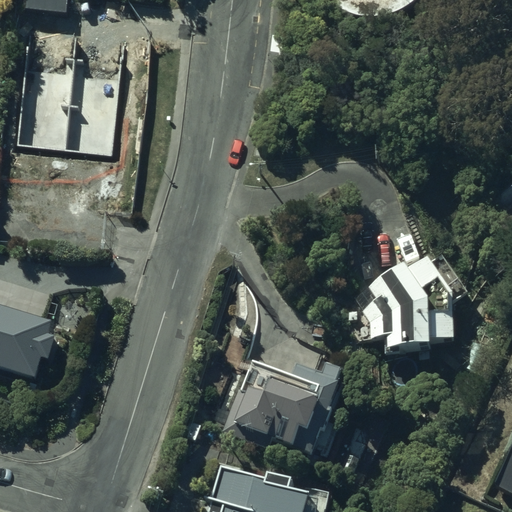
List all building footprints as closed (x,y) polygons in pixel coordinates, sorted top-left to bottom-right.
[(402,21),(420,8),(426,0),(319,0),(321,4),(338,18),(357,26),(380,27),(402,21)] [(27,32),(13,154),(112,165),(126,44),(27,32)] [(468,303),(444,260),(431,269),(427,262),(408,278),(405,273),(370,295),(377,311),(366,317),(369,346),(388,348),(388,361),(432,363),(433,354),(455,353),(456,312),(468,303)] [(53,334),(0,318),(0,376),(37,388),(53,334)] [(322,381),(294,368),(290,381),(253,366),(221,436),(231,440),(236,430),(309,464),(342,392),(337,389),(342,378),(327,371),(322,381)] [(265,488),(223,474),(211,511),(326,511),(330,498),(268,479),(265,488)]
